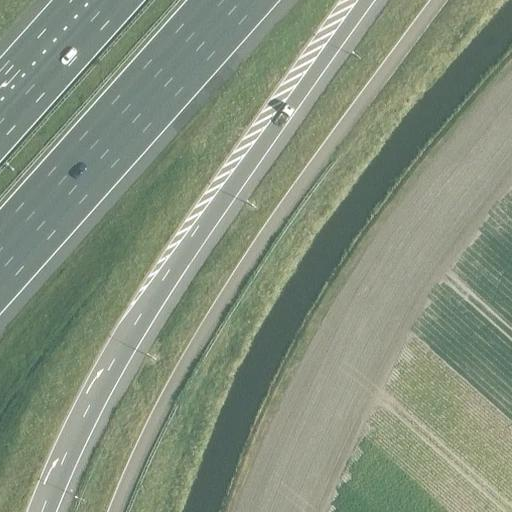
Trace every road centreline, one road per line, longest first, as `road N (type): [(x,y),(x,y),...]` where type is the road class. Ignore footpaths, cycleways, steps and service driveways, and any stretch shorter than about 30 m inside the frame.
road 1 (motorway): [(48,511),(103,389),(159,293),(366,0)]
road 2 (motorway): [(0,261),(232,0)]
road 3 (motorway): [(96,0),(0,107)]
